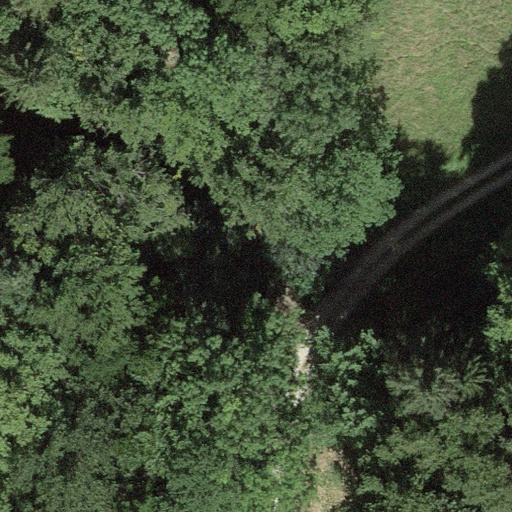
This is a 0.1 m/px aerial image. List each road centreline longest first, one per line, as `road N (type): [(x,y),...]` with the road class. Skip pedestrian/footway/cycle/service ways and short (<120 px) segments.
road 1 (track): [(511,166),(340,291),(313,322),(257,437),(249,511)]
road 2 (track): [(340,291),(259,204),(162,0)]
